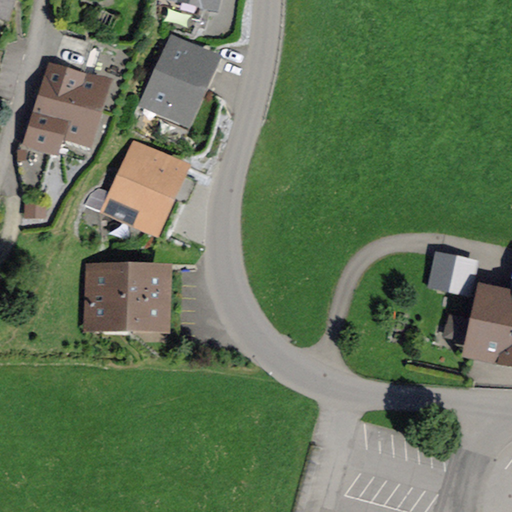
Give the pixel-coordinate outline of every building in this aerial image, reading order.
[(210,8),(212,0),(170,0),(165,19),(190,26),(197,4),(210,8)] [(86,142),(104,88),(85,82),(96,49),(63,38),(28,145),(53,153),(60,133),(86,142)] [(206,93),(217,69),(175,49),(150,101),(184,117),(198,89),(206,93)] [(153,229),(179,172),(139,154),(110,217),(144,232),(147,226),(153,229)] [(48,217),(47,200),(25,200),(25,218),(48,217)] [(439,257),(432,287),(467,294),(473,265),(439,257)] [(160,326),(162,275),(94,273),(93,304),(90,304),(90,309),(93,309),(93,324),(160,326)] [(511,357),(511,303),(487,297),(474,352),(505,358),(506,356),(511,357)] [(449,314),(446,339),(465,341),(468,317),(449,314)]
